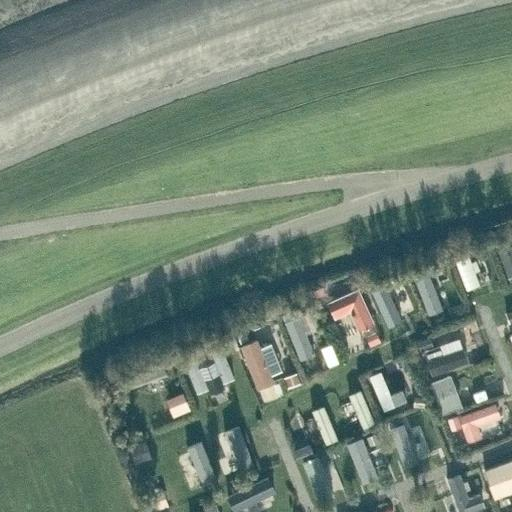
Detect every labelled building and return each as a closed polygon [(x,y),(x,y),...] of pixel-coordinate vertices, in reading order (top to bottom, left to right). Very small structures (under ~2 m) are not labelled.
[(485,251),(482,239),(471,243),(475,254),(485,251)] [(442,254),(433,257),(437,267),(446,263),(442,254)] [(398,278),(401,286),(408,283),(405,275),(398,278)] [(379,290),(386,288),(381,276),(360,284),(376,323),(390,318),(379,290)] [(388,287),(396,284),(392,277),(385,280),(388,287)] [(357,289),(327,302),(333,317),(348,310),(357,328),(371,321),(357,289)] [(294,319),(284,323),(287,330),(296,327),(294,319)] [(511,371),(511,326),(497,331),(511,371)] [(245,331),(237,334),(240,341),(247,338),(245,331)] [(366,335),(370,344),(379,340),(375,331),(366,335)] [(432,344),(429,337),(418,341),(420,348),(432,344)] [(430,374),(466,361),(461,346),(442,353),(439,345),(422,351),(430,374)] [(184,363),(196,392),(233,378),(221,348),(184,363)] [(369,367),(356,372),(372,409),(385,403),(369,367)] [(113,398),(131,392),(123,370),(106,377),(113,398)] [(288,385),(299,381),(296,372),(284,376),(288,385)] [(460,405),(449,375),(428,382),(439,412),(460,405)] [(350,387),(338,390),(349,425),(360,421),(350,387)] [(182,394),(166,401),(170,412),(186,405),(182,394)] [(414,396),(413,404),(423,405),(424,397),(414,396)] [(311,403),(299,408),(313,439),(325,434),(311,403)] [(493,403),(457,416),(465,440),(479,436),(474,424),(497,416),(493,403)] [(455,416),(446,419),(450,430),(459,427),(455,416)] [(375,434),(368,437),(371,445),(378,442),(375,434)] [(352,438),(339,442),(349,475),(362,471),(352,438)] [(144,441),(129,446),(134,458),(149,453),(144,441)] [(308,444),(291,450),(294,458),(311,451),(308,444)] [(492,496),(505,491),(501,480),(511,476),(511,456),(482,468),(492,496)] [(466,497),(457,472),(446,476),(459,511),(481,504),(477,493),(466,497)] [(252,480),(224,490),(229,506),(258,497),(252,480)] [(162,491),(147,497),(151,507),(166,502),(162,491)] [(210,511),(205,502),(184,511),(210,511)]
